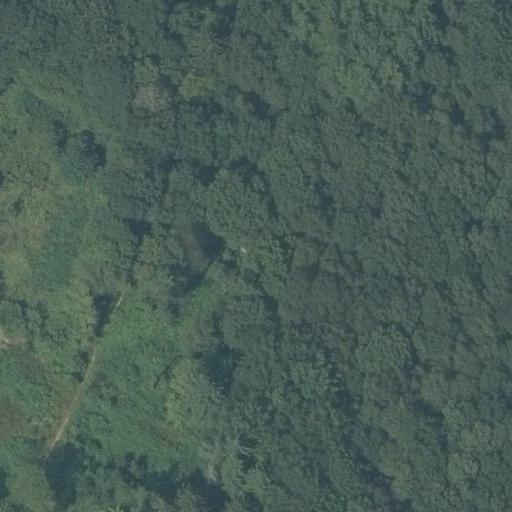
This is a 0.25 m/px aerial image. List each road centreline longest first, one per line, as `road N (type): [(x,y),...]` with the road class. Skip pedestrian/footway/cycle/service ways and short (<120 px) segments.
road 1 (unknown): [(346,511),(331,450),(277,333),(175,158)]
road 2 (track): [(175,158),(128,288),(39,470),(34,511)]
road 3 (track): [(256,0),(175,158)]
